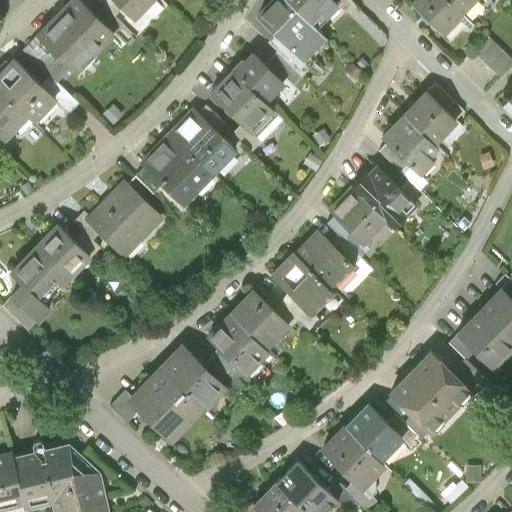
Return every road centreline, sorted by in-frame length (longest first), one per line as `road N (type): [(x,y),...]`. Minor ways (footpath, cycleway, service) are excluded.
road 1 (residential): [(409,36),(333,169),(260,257),(140,345),(65,387)]
road 2 (residential): [(511,173),(435,311),(354,388),(183,490)]
road 3 (residential): [(251,0),(208,62),(137,135),(0,221)]
road 4 (residential): [(65,387),(183,490)]
road 5 (residential): [(409,36),(511,131)]
